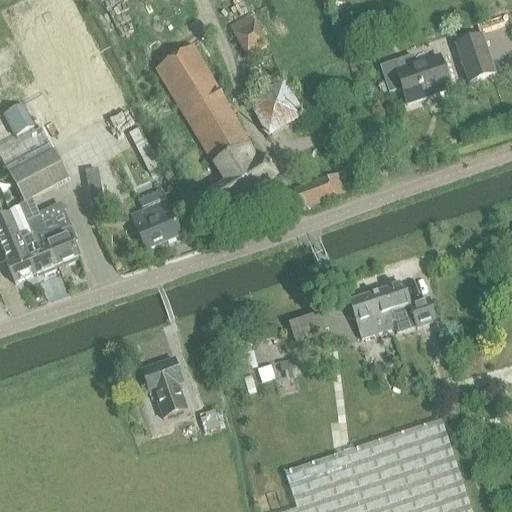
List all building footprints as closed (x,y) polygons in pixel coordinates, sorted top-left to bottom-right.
[(267,48),(268,47),(255,25),(254,26),(250,18),(229,30),(247,61),(268,49),(267,48)] [(482,40),(458,48),(470,86),(495,78),(482,40)] [(219,219),(278,179),(265,160),(259,164),(194,52),(155,75),(223,185),(205,200),(219,219)] [(394,65),(381,70),(391,97),(402,93),(407,107),(426,100),(425,98),(450,89),(438,59),(417,67),(414,58),(394,65)] [(0,152),(0,159),(25,205),(70,181),(55,153),(54,154),(41,131),(0,152)] [(144,140),(133,145),(139,156),(149,150),(144,140)] [(105,163),(86,172),(88,177),(92,184),(106,177),(111,174),(105,163)] [(338,176),(294,192),(302,215),(346,199),(338,176)] [(172,218),(167,207),(162,194),(140,204),(144,216),(133,220),(137,232),(136,232),(145,254),(181,240),(172,218)] [(20,209),(10,213),(12,217),(37,278),(58,269),(49,246),(38,251),(27,225),(20,209)] [(12,217),(0,222),(0,248),(7,265),(16,287),(37,278),(12,217)] [(29,224),(27,225),(38,251),(49,246),(58,269),(64,266),(65,268),(77,263),(76,261),(79,260),(75,248),(78,247),(73,234),(68,231),(59,236),(57,231),(46,235),(41,219),(29,224)] [(404,288),(384,294),(391,316),(380,319),(386,335),(395,332),(396,336),(416,330),(416,332),(436,326),(429,304),(411,309),(404,288)] [(362,342),(386,335),(380,319),(391,316),(384,294),(350,304),(362,342)] [(295,347),(326,337),(320,316),(288,326),(295,347)] [(234,377),(258,371),(249,336),(225,342),(234,377)] [(188,416),(179,390),(184,389),(174,362),(141,374),(150,401),(155,399),(164,425),(188,416)] [(293,363),(278,367),(282,378),(296,374),(293,363)] [(272,369),(258,374),(262,385),(276,381),(272,369)] [(199,420),(204,436),(220,431),(215,415),(199,420)] [(470,511),(440,424),(286,477),(298,511),(470,511)]
